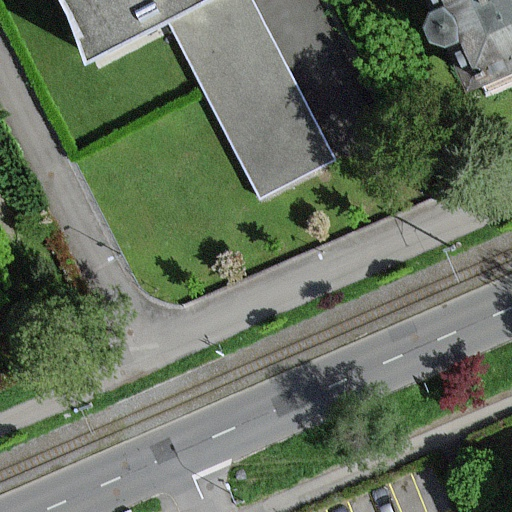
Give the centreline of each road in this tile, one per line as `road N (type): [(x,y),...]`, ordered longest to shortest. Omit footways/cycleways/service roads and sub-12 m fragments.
road 1 (tertiary): [(511,307),(181,450)]
road 2 (residential): [(127,317),(0,75)]
road 3 (tertiary): [(181,450),(40,511)]
